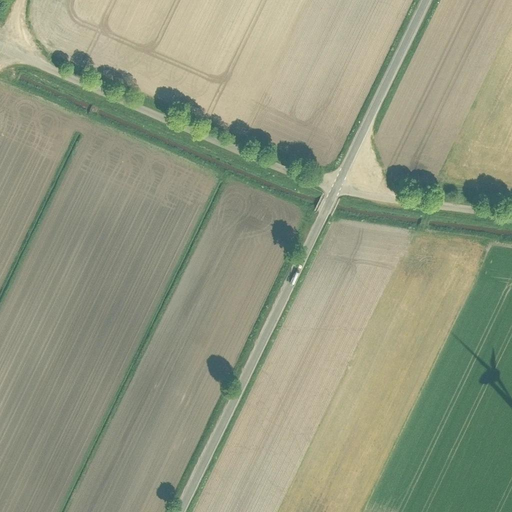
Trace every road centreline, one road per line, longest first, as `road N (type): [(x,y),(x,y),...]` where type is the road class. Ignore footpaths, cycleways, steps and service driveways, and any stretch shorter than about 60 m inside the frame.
road 1 (unclassified): [(0,44),(334,188)]
road 2 (tertiary): [(334,188),(179,511)]
road 3 (tertiary): [(426,0),(334,188)]
road 4 (unclassified): [(334,188),(511,214)]
